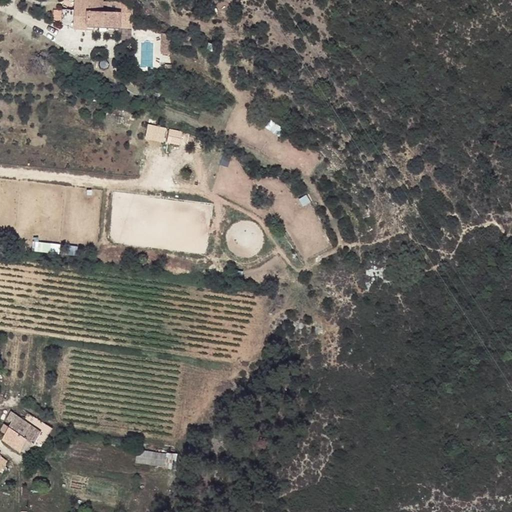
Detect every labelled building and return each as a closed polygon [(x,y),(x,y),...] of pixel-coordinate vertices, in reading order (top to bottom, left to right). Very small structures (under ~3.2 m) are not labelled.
[(75,0),(76,27),(134,27),(134,8),(125,8),(125,10),(105,10),(105,0),(75,0)] [(92,52),(63,52),(62,64),(51,65),(51,80),(63,84),(63,85),(76,85),(76,81),(121,81),(121,63),(108,56),(92,56),(92,52)] [(159,93),(151,93),(151,107),(159,107),(159,93)] [(148,124),(147,140),(166,141),(167,125),(148,124)] [(169,142),(182,144),(183,130),(170,128),(169,142)] [(37,242),(37,252),(62,252),(62,242),(37,242)] [(9,433),(4,440),(26,453),(33,442),(43,447),(55,427),(30,412),(27,418),(14,410),(2,429),(9,433)] [(0,477),(16,486),(21,478),(37,487),(43,477),(45,475),(39,471),(0,449),(0,477)] [(178,468),(180,454),(139,449),(137,463),(178,468)]
